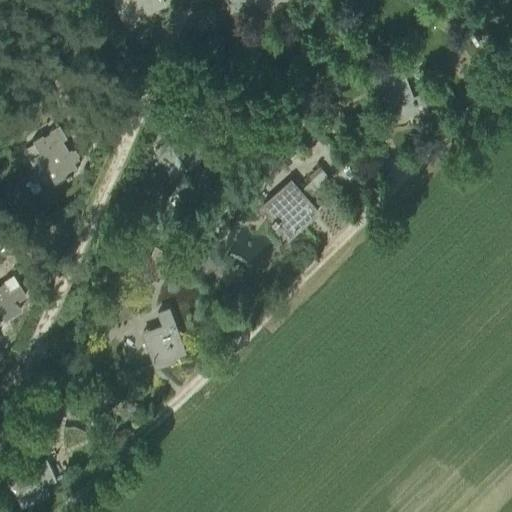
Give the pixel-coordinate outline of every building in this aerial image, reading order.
[(115,0),(112,2),(123,25),(139,17),(136,11),(144,7),(146,11),(163,3),(161,0),(115,0)] [(241,0),(242,1),(243,0),(252,0),(260,11),(274,0),(241,0)] [(451,41),(464,32),(452,13),(438,21),(451,41)] [(414,104),(425,100),(423,92),(411,96),(405,80),(399,83),(394,71),(373,79),(387,117),(397,113),(398,116),(416,110),(414,104)] [(336,107),(322,123),(334,134),(348,118),(336,107)] [(211,149),(189,119),(172,132),(172,131),(168,134),(169,134),(164,138),(166,141),(154,149),(164,162),(178,151),(189,165),(211,149)] [(71,174),(70,172),(77,168),(71,158),(78,154),(74,147),(71,149),(70,147),(67,149),(62,139),(66,137),(58,123),(48,129),(49,131),(42,135),(41,133),(31,140),(32,142),(24,147),(30,157),(29,157),(38,171),(51,163),(60,178),(65,175),(66,177),(71,174)] [(323,166),(305,181),(313,190),(330,175),(323,166)] [(313,207),(310,203),(311,202),(307,198),(306,199),(289,180),(260,206),(273,221),(279,216),(293,232),(308,218),(304,215),(313,207)] [(162,276),(172,251),(154,244),(144,269),(162,276)] [(17,303),(16,301),(25,295),(18,284),(8,291),(3,282),(0,284),(0,317),(2,316),(4,319),(20,309),(17,303)] [(142,332),(154,366),(173,359),(172,355),(183,351),(167,305),(155,310),(160,325),(142,332)] [(116,369),(115,384),(131,385),(133,370),(116,369)] [(98,385),(90,401),(122,416),(129,400),(98,385)] [(46,486),(45,483),(54,479),(45,459),(23,469),(20,461),(4,468),(21,506),(22,505),(21,503),(47,492),(46,489),(45,487),(46,486)]
